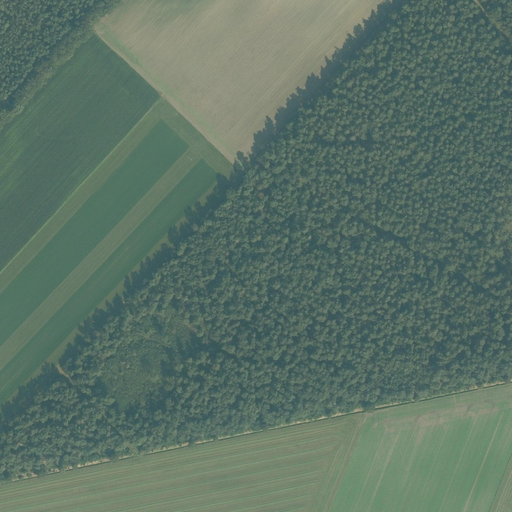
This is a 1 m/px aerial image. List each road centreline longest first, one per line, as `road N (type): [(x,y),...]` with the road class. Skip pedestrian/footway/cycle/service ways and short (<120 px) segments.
road 1 (track): [(0,425),(400,0)]
road 2 (track): [(511,307),(309,197)]
road 3 (track): [(100,0),(0,106)]
